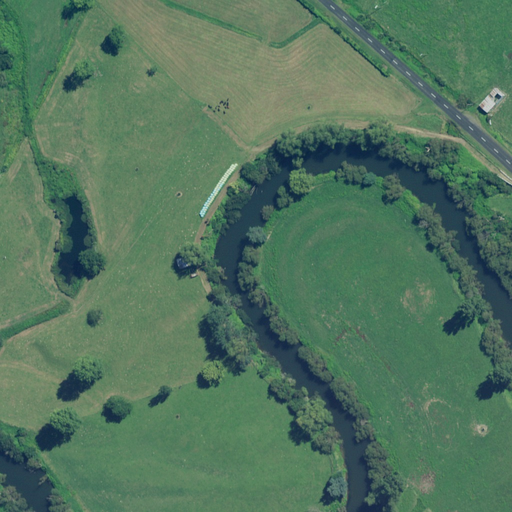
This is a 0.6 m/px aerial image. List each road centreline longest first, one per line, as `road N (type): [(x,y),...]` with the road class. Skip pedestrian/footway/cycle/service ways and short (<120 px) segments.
road 1 (track): [(511,184),(462,142),(393,126),(315,126),(259,148)]
road 2 (unclassified): [(324,0),(511,166)]
